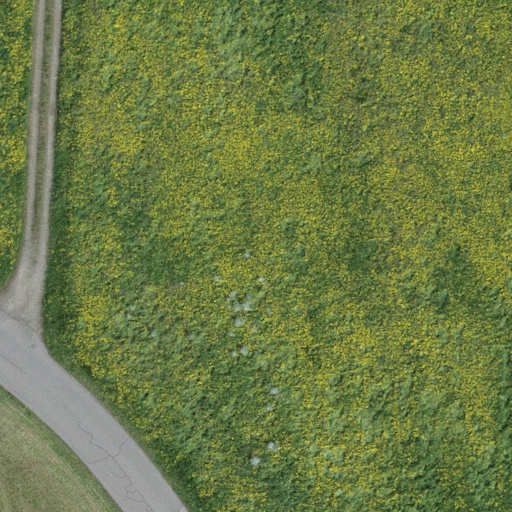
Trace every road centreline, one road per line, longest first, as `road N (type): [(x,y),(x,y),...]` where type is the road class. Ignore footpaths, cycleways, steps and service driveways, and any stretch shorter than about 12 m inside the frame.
road 1 (track): [(53,0),(33,274),(3,361)]
road 2 (residential): [(0,359),(158,511)]
